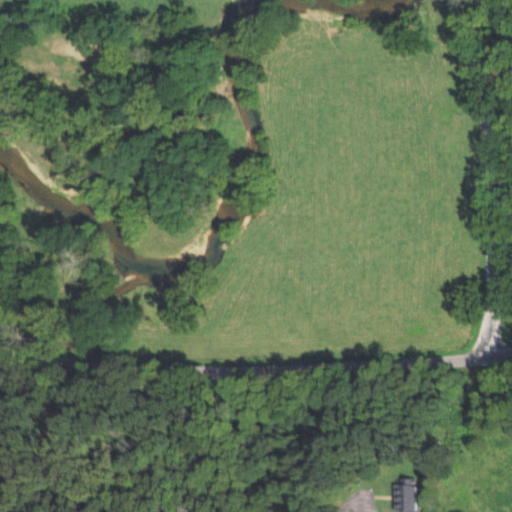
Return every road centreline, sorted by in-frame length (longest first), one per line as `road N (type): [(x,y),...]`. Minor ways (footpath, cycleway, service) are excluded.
road 1 (residential): [(511,344),(0,362)]
road 2 (residential): [(338,353),(340,385),(319,453),(297,475),(245,493),(222,511),(364,491)]
road 3 (residential): [(494,345),(485,114),(459,0)]
